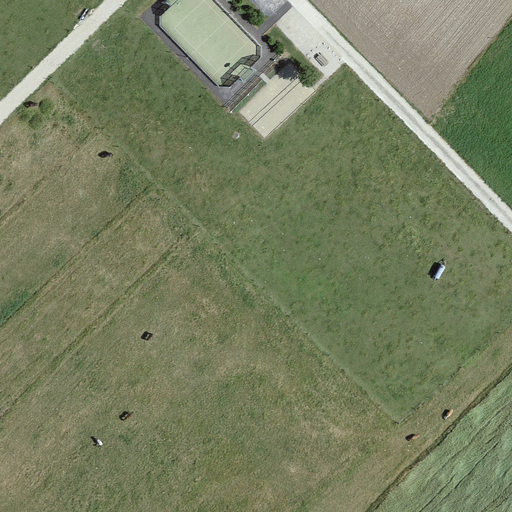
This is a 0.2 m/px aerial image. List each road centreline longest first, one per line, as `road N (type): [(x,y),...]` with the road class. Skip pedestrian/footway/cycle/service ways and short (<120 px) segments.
road 1 (track): [(288,0),(511,231)]
road 2 (track): [(114,0),(0,112)]
